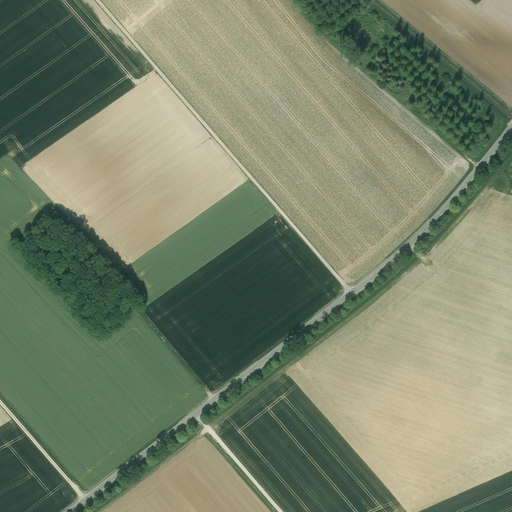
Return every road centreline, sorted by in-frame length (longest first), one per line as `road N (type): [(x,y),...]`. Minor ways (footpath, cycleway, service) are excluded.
road 1 (unclassified): [(351,293),(97,0)]
road 2 (secondary): [(70,511),(351,293)]
road 3 (secondary): [(351,293),(436,218),(511,127)]
road 4 (track): [(99,511),(208,429)]
road 5 (track): [(0,402),(85,500)]
road 6 (track): [(196,413),(280,511)]
